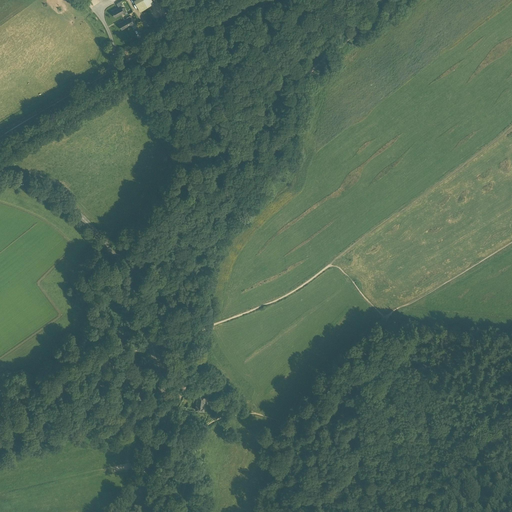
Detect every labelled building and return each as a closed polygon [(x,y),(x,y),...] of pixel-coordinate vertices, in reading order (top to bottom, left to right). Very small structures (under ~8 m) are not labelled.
[(154,4),(151,0),(134,0),(140,11),(154,4)] [(125,8),(122,10),(120,6),(111,11),(115,17),(123,12),(124,13),(127,12),(125,8)] [(127,19),(118,23),(122,29),(133,23),(129,16),(126,18),(127,19)] [(135,35),(140,33),(136,24),(131,26),(135,35)] [(205,398),(197,397),(196,406),(195,410),(203,411),(204,407),(205,398)]
